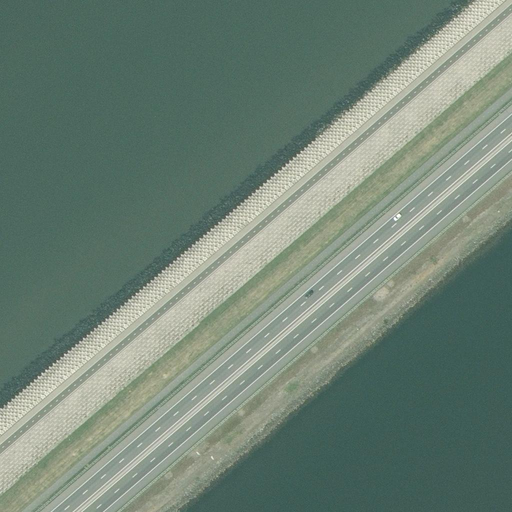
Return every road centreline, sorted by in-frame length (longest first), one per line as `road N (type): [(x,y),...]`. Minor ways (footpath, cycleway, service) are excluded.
road 1 (motorway): [(511,120),(59,511)]
road 2 (motorway): [(93,511),(511,150)]
